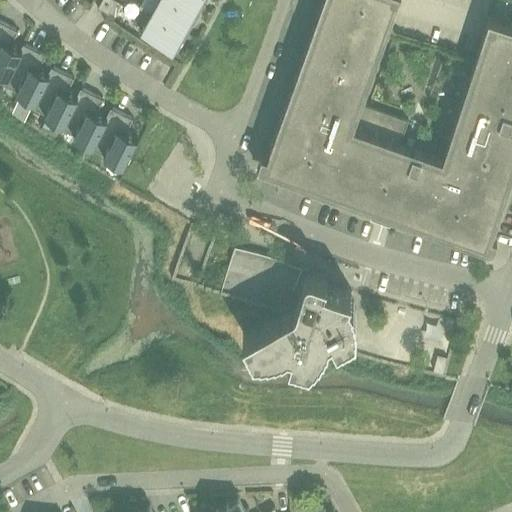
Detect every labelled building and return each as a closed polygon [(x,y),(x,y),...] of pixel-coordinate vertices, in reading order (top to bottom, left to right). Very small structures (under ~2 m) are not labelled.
[(110,12),(115,0),(101,0),(98,5),(110,12)] [(122,4),(115,0),(110,12),(115,15),(122,4)] [(184,30),(195,11),(174,0),(157,0),(151,11),(184,30)] [(174,0),(195,11),(200,0),(174,0)] [(497,236),(492,234),(511,172),(511,23),(488,16),(481,38),(443,155),(400,140),(408,118),(361,101),(397,0),(321,0),(267,153),(261,151),(257,165),(492,249),(497,236)] [(103,13),(113,19),(115,15),(105,10),(103,13)] [(174,49),(184,30),(151,11),(140,30),(174,49)] [(0,70),(7,74),(21,46),(11,42),(18,29),(0,19),(0,70)] [(2,82),(34,98),(48,71),(39,66),(45,53),(23,42),(21,46),(7,74),(2,82)] [(31,105),(63,121),(77,94),(67,89),(74,76),(51,65),(48,71),(34,98),(31,105)] [(63,121),(60,126),(92,142),(106,115),(97,110),(103,98),(81,86),(77,94),(63,121)] [(110,106),(106,115),(92,142),(90,146),(124,163),(137,135),(127,130),(133,117),(110,106)] [(327,275),(312,270),(311,269),(310,269),(308,270),(307,271),(306,271),(305,272),(305,273),(301,286),(296,285),(302,266),(235,246),(221,288),(267,303),(273,314),(243,331),(246,336),(246,337),(249,342),(252,348),(253,350),(259,349),(260,351),(267,349),(267,350),(274,348),(274,349),(281,346),(281,347),(288,343),(292,344),(288,354),(295,356),(294,356),(301,357),(301,358),(307,359),(307,360),(309,361),(313,356),(314,356),(318,350),(319,351),(323,345),(324,345),(326,338),(327,339),(329,331),(332,329),(337,339),(342,335),(343,336),(348,332),(348,333),(354,329),(354,330),(357,328),(356,322),(357,322),(356,315),(357,314),(355,308),(356,307),(353,301),(354,300),(350,294),(351,290),(351,289),(325,281),(327,275)] [(277,511),(274,506),(263,511),(247,511),(239,495),(216,507),(218,511),(277,511)]
